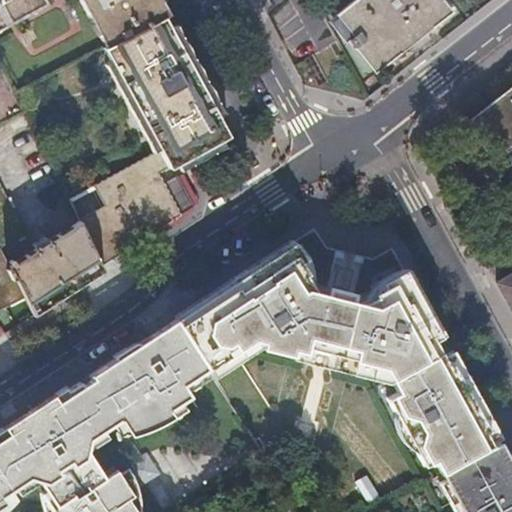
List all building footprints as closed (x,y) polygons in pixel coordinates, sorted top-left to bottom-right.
[(43,0),(0,0),(0,28),(46,5),(43,0)] [(80,0),(104,45),(160,16),(166,13),(158,0),(80,0)] [(350,0),(336,12),(354,35),(349,39),(355,46),(353,47),(374,73),(451,12),(441,0),(350,0)] [(119,225),(132,245),(180,214),(162,182),(161,183),(156,174),(226,136),(160,16),(104,45),(102,46),(159,150),(95,185),(108,213),(115,209),(122,223),(119,225)] [(511,81),(462,120),(492,160),(511,144),(511,81)] [(175,176),(162,182),(180,214),(192,207),(175,176)] [(0,244),(22,234),(0,190),(0,244)] [(108,213),(81,226),(100,265),(132,245),(119,225),(122,223),(115,209),(108,213)] [(81,226),(78,220),(54,235),(51,229),(38,238),(42,243),(14,262),(11,258),(8,260),(26,296),(35,313),(103,270),(100,265),(81,226)] [(0,246),(0,309),(26,296),(8,260),(1,246),(0,246)] [(271,256),(176,318),(208,367),(254,338),(263,340),(262,345),(292,353),(293,347),(305,350),(306,345),(339,353),(338,358),(372,366),(373,362),(384,365),(398,390),(395,391),(405,410),(409,409),(424,439),(416,449),(424,463),(434,457),(441,470),(492,442),(485,429),(488,428),(486,425),(451,362),(449,364),(435,339),(441,335),(418,293),(414,295),(403,275),(374,292),(375,295),(362,302),(316,290),(305,273),(308,271),(293,248),(274,260),(271,256)] [(511,271),(496,280),(511,310),(511,271)] [(176,318),(89,374),(92,378),(81,385),(79,381),(0,432),(0,498),(5,496),(0,488),(6,485),(19,476),(36,476),(44,489),(55,506),(46,511),(131,511),(131,510),(141,503),(128,484),(123,476),(123,475),(121,472),(115,476),(113,473),(104,477),(89,454),(91,441),(102,434),(112,428),(122,421),(132,438),(137,436),(141,435),(147,433),(154,430),(161,426),(167,424),(175,418),(170,411),(178,405),(189,398),(185,391),(181,385),(200,373),(208,367),(176,318)] [(455,360),(451,362),(486,425),(488,428),(492,426),(455,360)] [(203,378),(200,373),(181,385),(185,391),(203,378)] [(405,410),(395,391),(387,396),(395,411),(405,410)] [(183,412),(178,405),(170,411),(175,418),(183,412)] [(130,438),(132,438),(122,421),(112,428),(133,460),(127,464),(131,470),(123,475),(123,476),(128,484),(136,479),(141,484),(161,471),(148,451),(142,455),(130,438)] [(106,442),(102,434),(91,441),(89,454),(106,442)] [(441,470),(432,476),(437,485),(443,481),(454,500),(448,504),(452,511),(511,511),(511,463),(499,439),(492,442),(441,470)] [(19,476),(6,485),(11,493),(36,476),(19,476)] [(55,506),(44,489),(40,492),(46,511),(55,506)]
